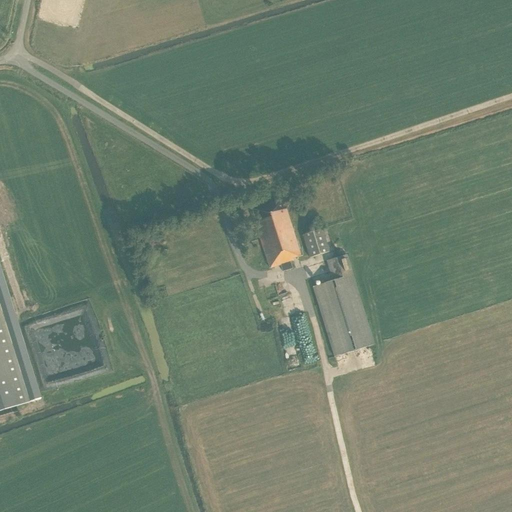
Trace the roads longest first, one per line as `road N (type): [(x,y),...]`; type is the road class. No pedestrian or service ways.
road 1 (track): [(14,51),(241,182),(511,96)]
road 2 (unclassified): [(10,57),(197,172),(220,202)]
